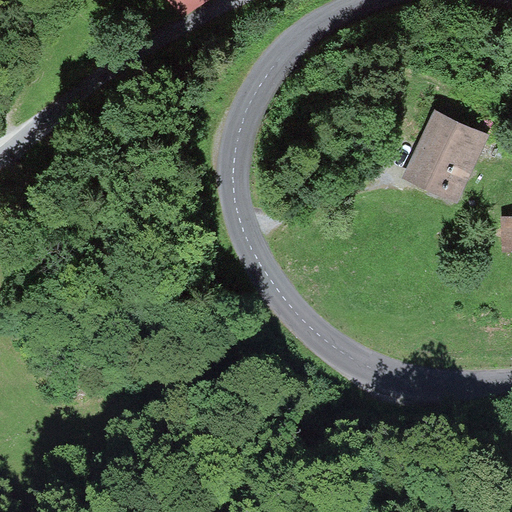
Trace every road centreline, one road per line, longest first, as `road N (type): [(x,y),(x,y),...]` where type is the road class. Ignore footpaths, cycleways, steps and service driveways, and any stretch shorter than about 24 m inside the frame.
road 1 (unclassified): [(366,0),(331,12),(281,50),(243,103),(229,171),(244,245),(278,292),(334,345),(411,375),(511,376)]
road 2 (unclassified): [(0,154),(93,78),(228,0)]
